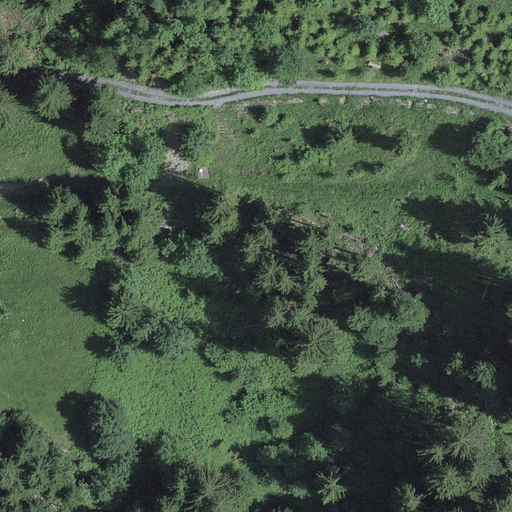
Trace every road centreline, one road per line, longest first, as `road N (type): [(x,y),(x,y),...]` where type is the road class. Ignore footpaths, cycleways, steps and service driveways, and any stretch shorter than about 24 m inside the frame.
road 1 (track): [(0,73),(53,73),(166,99),(294,87),(427,89),(511,107)]
road 2 (track): [(0,200),(247,181),(429,188)]
